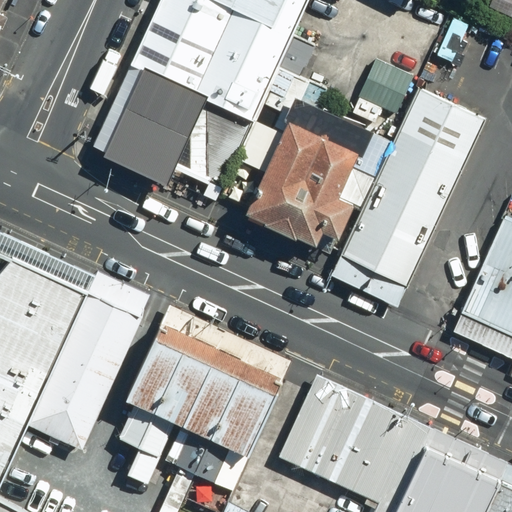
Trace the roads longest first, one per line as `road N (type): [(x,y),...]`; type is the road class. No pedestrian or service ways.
road 1 (secondary): [(14,179),(511,407)]
road 2 (secondary): [(14,179),(91,0)]
